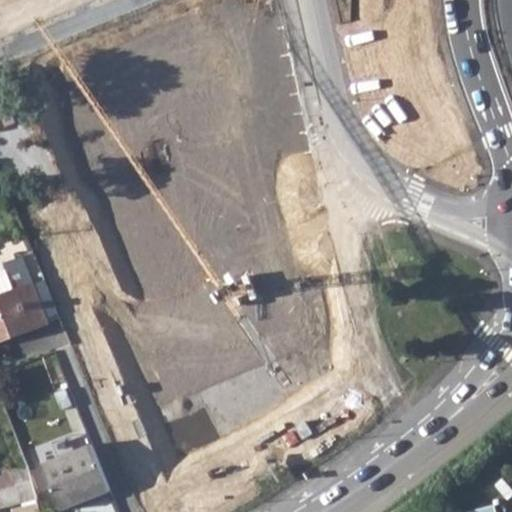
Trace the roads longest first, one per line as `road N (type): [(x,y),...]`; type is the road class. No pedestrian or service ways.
road 1 (unknown): [(189,511),(185,465),(200,440),(367,365),(353,252),(368,196)]
road 2 (residential): [(504,240),(388,186),(360,156),(335,113),(310,0)]
road 3 (tertiary): [(511,306),(495,341),(416,428),(302,511)]
road 4 (tertiary): [(339,511),(448,435),(511,376)]
road 5 (motorway): [(464,0),(466,35),(511,188)]
